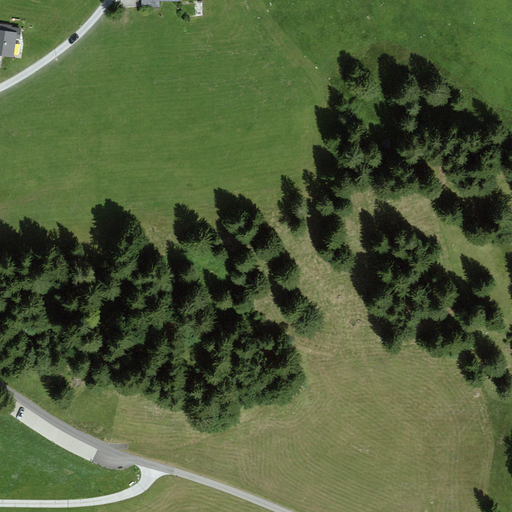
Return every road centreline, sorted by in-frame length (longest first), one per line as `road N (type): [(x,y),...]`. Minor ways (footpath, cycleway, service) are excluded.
road 1 (unclassified): [(157,469),(116,454),(0,384)]
road 2 (unclassified): [(157,469),(127,497),(0,502)]
road 3 (track): [(111,0),(26,77),(0,89)]
road 4 (unclassified): [(284,511),(157,469)]
